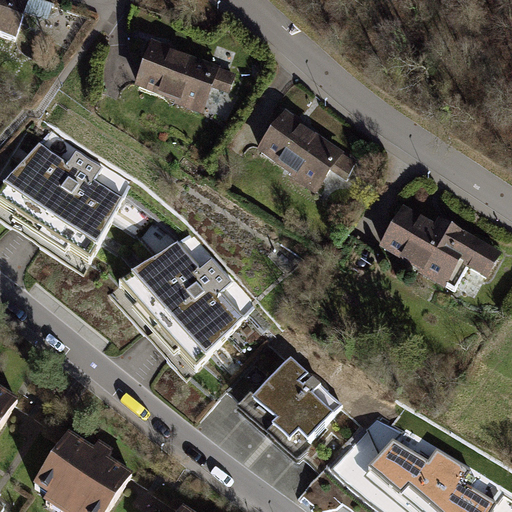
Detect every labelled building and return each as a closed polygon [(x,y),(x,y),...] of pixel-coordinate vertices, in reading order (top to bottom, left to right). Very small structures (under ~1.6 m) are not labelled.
[(40,7),(18,0),(0,0),(0,39),(26,48),(40,7)] [(230,78),(160,53),(146,93),(216,118),(230,78)] [(355,162),(291,118),(263,158),(327,202),(355,162)] [(63,168),(36,150),(0,194),(0,209),(89,269),(120,203),(92,185),(100,171),(72,154),(63,168)] [(511,252),(414,200),(385,255),(459,294),(474,266),(498,279),(511,252)] [(197,274),(174,249),(120,291),(198,380),(242,323),(218,297),(230,287),(208,263),(197,274)] [(351,410),(293,365),(243,428),(302,469),(351,410)] [(0,448),(27,405),(0,388),(0,448)] [(495,511),(506,496),(402,432),(349,492),(371,511),(495,511)] [(70,511),(121,511),(140,481),(74,443),(43,495),(70,511)]
